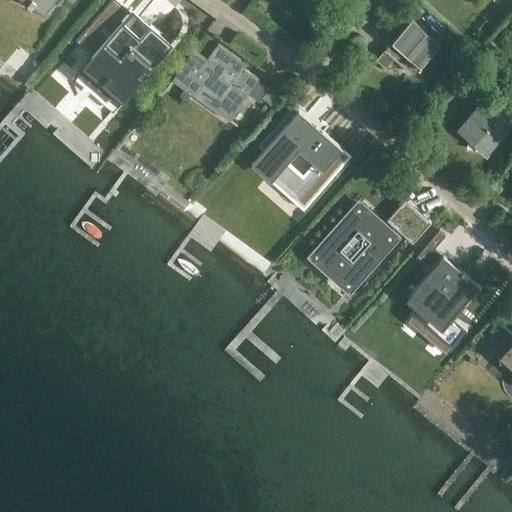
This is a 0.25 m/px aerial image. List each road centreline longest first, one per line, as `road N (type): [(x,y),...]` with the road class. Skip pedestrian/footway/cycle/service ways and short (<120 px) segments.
road 1 (residential): [(511,252),(310,71)]
road 2 (residential): [(310,71),(211,0)]
